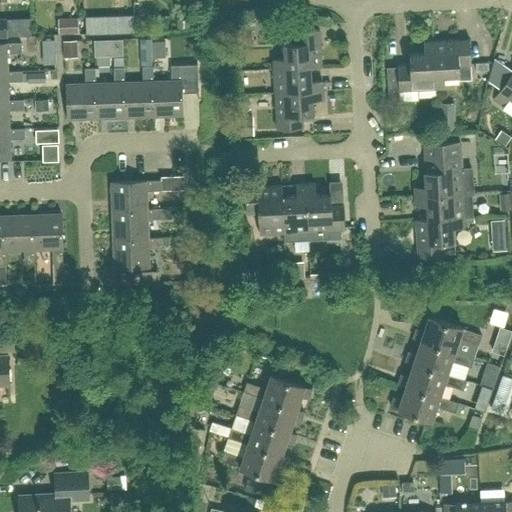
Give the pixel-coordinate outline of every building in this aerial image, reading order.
[(82,16),(82,34),(101,33),(100,16),(82,16)] [(78,33),(78,18),(58,19),(58,34),(78,33)] [(9,20),(0,19),(0,36),(10,36),(9,20)] [(275,68),(322,66),(320,29),(296,30),(296,42),(286,43),(287,58),(274,58),(275,68)] [(80,38),(63,39),(64,58),(80,58),(80,38)] [(434,39),(438,88),(447,87),(447,77),(462,76),(462,80),(473,79),(471,38),(434,39)] [(402,89),(438,88),(434,39),(425,40),(426,52),(411,53),(412,63),(400,64),(400,66),(389,67),(391,101),(402,100),(402,89)] [(0,70),(8,71),(8,70),(7,53),(23,53),(22,41),(0,41),(0,70)] [(511,115),(511,71),(494,60),(488,82),(501,91),(495,99),(505,106),(503,109),(511,115)] [(153,80),(155,115),(184,114),(183,92),(199,91),(199,64),(172,64),(172,79),(154,80),(153,80)] [(125,116),(155,115),(153,80),(154,80),(154,65),(144,65),(144,80),(126,81),(124,81),(125,116)] [(124,81),(126,81),(125,66),(114,66),(114,81),(97,81),(95,82),(96,117),(125,116),(124,81)] [(275,68),(276,92),(324,89),(324,80),(313,80),(312,67),(322,66),(275,68)] [(95,82),(97,81),(96,67),(86,67),(86,82),(66,82),(67,117),(96,117),(95,82)] [(8,71),(0,70),(0,100),(9,100),(9,99),(8,81),(24,80),(24,70),(8,70),(8,71)] [(325,99),(324,89),(276,92),(278,129),(304,128),(304,115),(315,115),(314,100),(325,99)] [(9,100),(0,100),(0,129),(10,129),(10,128),(10,110),(25,109),(24,99),(9,99),(9,100)] [(25,128),(10,128),(10,129),(0,129),(0,158),(12,158),(11,139),(26,138),(25,128)] [(36,129),(37,141),(60,141),(59,129),(36,129)] [(416,186),(416,196),(472,193),(474,192),(472,167),(464,168),(462,140),(427,142),(429,170),(427,170),(428,185),(416,186)] [(59,144),(43,144),(43,162),(59,162),(59,144)] [(112,181),(113,210),(149,209),(149,208),(149,191),(183,189),(182,177),(162,178),(162,180),(148,180),(112,181)] [(286,240),(309,239),(307,183),(307,194),(298,194),(297,184),(283,184),(286,240)] [(307,183),(309,239),(341,238),(341,230),(345,230),(344,204),(333,205),(332,193),(318,194),(317,183),(307,183)] [(285,240),(286,240),(283,184),(247,186),(248,212),(260,212),(261,233),(285,232),(285,240)] [(416,196),(417,205),(429,204),(430,219),(466,217),(474,217),(472,193),(416,196)] [(149,209),(113,210),(114,239),(150,238),(150,237),(150,218),(170,217),(170,207),(149,208),(149,209)] [(63,212),(34,213),(35,247),(36,247),(54,247),(54,262),(64,262),(63,212)] [(35,247),(34,213),(5,214),(6,249),(7,249),(26,248),(26,263),(37,263),(36,247),(35,247)] [(466,217),(430,219),(417,219),(419,257),(446,255),(445,244),(456,243),(455,227),(466,226),(466,217)] [(150,238),(114,239),(115,268),(151,266),(151,248),(164,247),(164,236),(150,237),(150,238)] [(413,337),(421,340),(455,351),(459,340),(478,346),(481,336),(479,335),(482,329),(467,324),(465,330),(463,330),(463,328),(428,316),(424,331),(416,328),(413,337)] [(39,359),(38,339),(23,340),(23,360),(39,359)] [(455,352),(455,351),(421,340),(416,354),(409,351),(406,361),(413,363),(448,374),(452,362),(470,368),(474,358),(455,352)] [(0,384),(9,384),(8,355),(0,355),(0,384)] [(406,386),(405,386),(440,397),(444,385),(463,391),(463,390),(475,394),(477,387),(465,383),(466,381),(448,375),(448,374),(413,363),(409,377),(402,374),(399,383),(406,386)] [(262,397),(303,411),(303,410),(297,408),(301,395),(307,397),(310,388),(270,374),(266,387),(247,381),(244,391),(262,397)] [(459,404),(440,397),(405,386),(401,399),(395,397),(391,407),(398,409),(398,410),(433,421),(437,407),(455,413),(459,404)] [(255,420),(296,434),(296,433),(290,431),(294,418),(300,420),(303,411),(262,397),(258,411),(239,404),(236,414),(255,420)] [(293,442),(296,434),(255,420),(250,433),(231,427),(228,437),(247,444),(247,443),(288,457),(289,456),(282,453),(286,440),(293,442)] [(217,422),(214,432),(228,437),(231,427),(217,422)] [(247,443),(247,444),(242,456),(223,450),(220,459),(240,466),(239,467),(273,478),(278,463),(285,465),(288,457),(247,443)] [(89,497),(87,471),(55,473),(56,494),(21,495),(21,511),(69,511),(68,498),(89,497)] [(511,511),(511,499),(481,501),(481,511),(511,511)] [(481,511),(481,501),(445,503),(445,511),(481,511)]
